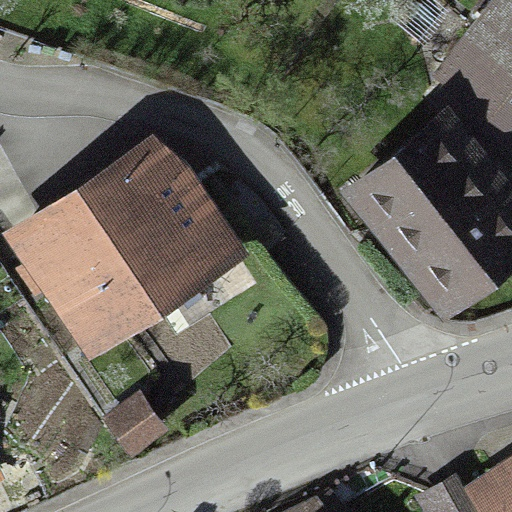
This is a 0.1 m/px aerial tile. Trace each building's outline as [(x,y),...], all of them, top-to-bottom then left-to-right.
[(475,86),(370,166),(478,289),(511,263),(511,0),(489,0),(450,45),(475,86)] [(163,134),(12,234),(93,356),(244,256),(163,134)] [(143,387),(112,413),(137,443),(169,417),(143,387)] [(511,511),(511,454),(475,478),(495,511),(511,511)] [(348,511),(336,499),(322,511),(348,511)]
